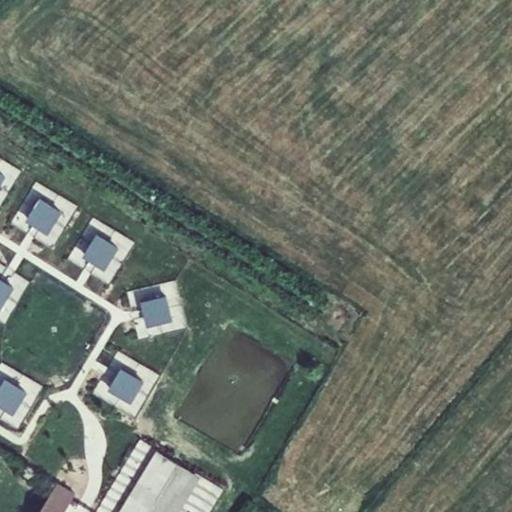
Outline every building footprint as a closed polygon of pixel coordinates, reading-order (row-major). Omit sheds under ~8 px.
[(64,211),(41,197),(26,220),(49,233),(64,211)] [(120,247),(98,233),(83,256),(105,270),(120,247)] [(15,287),(0,276),(0,308),(1,310),(15,287)] [(168,295),(143,302),(148,327),(174,320),(168,295)] [(145,381),(123,368),(110,389),(133,403),(145,381)] [(6,378),(0,388),(0,406),(14,415),(29,392),(6,378)] [(179,511),(201,477),(156,449),(119,511),(179,511)] [(65,511),(76,494),(59,482),(42,511),(65,511)]
